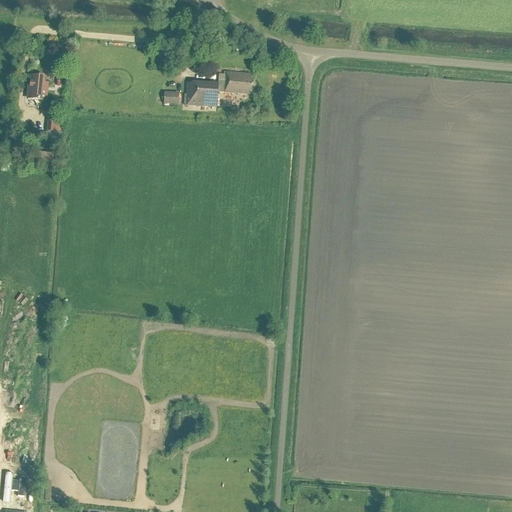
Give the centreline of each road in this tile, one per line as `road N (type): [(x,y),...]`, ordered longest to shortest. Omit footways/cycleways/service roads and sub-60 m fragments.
road 1 (unclassified): [(276,511),(310,51)]
road 2 (unclassified): [(511,68),(310,51)]
road 3 (unclassified): [(310,51),(278,45),(190,0)]
